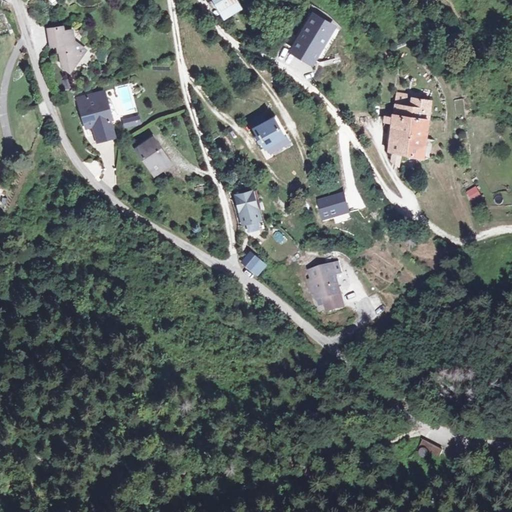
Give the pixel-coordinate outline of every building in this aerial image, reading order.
[(232,0),(212,0),(222,18),(238,9),(232,0)] [(408,0),(412,8),(429,0),(408,0)] [(312,12),(291,49),(312,61),(333,24),(312,12)] [(60,28),(46,30),(49,47),(56,46),(59,68),(67,73),(82,53),(72,46),(69,32),(61,33),(60,28)] [(387,154),(390,154),(389,163),(398,170),(400,155),(421,159),(429,102),(406,98),(406,95),(396,93),(387,154)] [(102,96),(78,102),(84,127),(91,125),(95,143),(113,139),(109,122),(110,118),(109,114),(106,112),(102,96)] [(253,128),(249,130),(253,137),(257,135),(260,140),(257,144),(261,151),(266,150),(268,155),(288,144),(273,116),(264,121),(260,115),(249,121),(253,128)] [(136,117),(121,122),(123,130),(139,126),(136,117)] [(170,165),(150,137),(134,149),(153,177),(170,165)] [(476,190),(467,195),(471,205),(481,200),(476,190)] [(233,198),(241,226),(258,221),(250,193),(233,198)] [(250,253),(242,263),(257,274),(265,264),(250,253)] [(343,307),(334,274),(337,273),(335,265),(309,271),(311,279),(308,280),(311,292),(314,291),(316,299),(323,297),(327,311),(343,307)] [(412,455),(412,456),(410,460),(410,462),(410,465),(411,467),(413,469),(415,471),(417,472),(419,472),(423,472),(425,472),(427,470),(428,469),(429,468),(430,467),(430,466),(431,464),(431,462),(431,460),(429,459),(430,458),(432,455),(438,458),(440,458),(444,449),(422,440),(417,452),(414,453),(412,455)]
